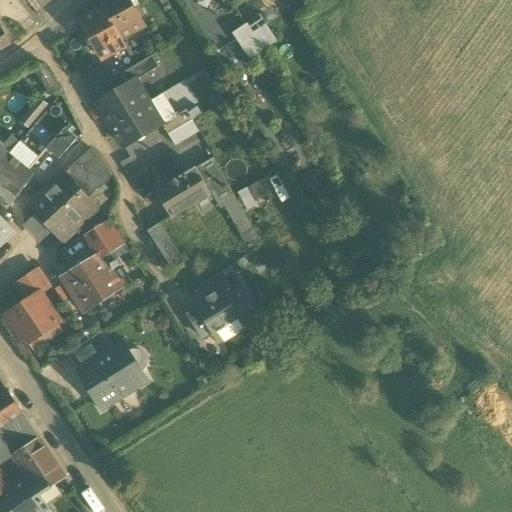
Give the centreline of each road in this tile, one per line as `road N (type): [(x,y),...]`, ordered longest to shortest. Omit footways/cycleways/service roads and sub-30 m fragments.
road 1 (residential): [(36,41),(140,205)]
road 2 (residential): [(0,349),(104,511)]
